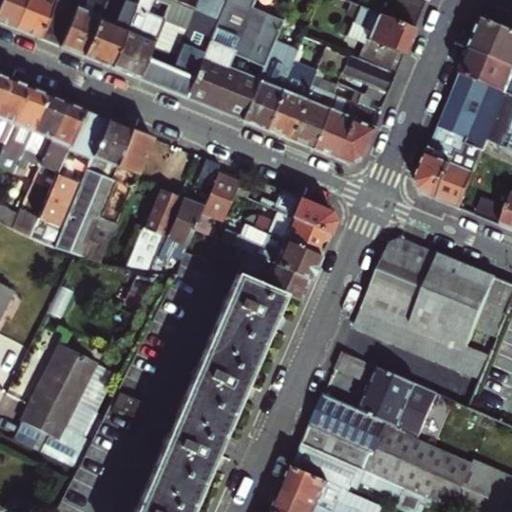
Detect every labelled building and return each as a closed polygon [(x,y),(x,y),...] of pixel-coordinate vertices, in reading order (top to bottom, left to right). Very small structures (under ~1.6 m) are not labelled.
[(0,0),(0,29),(11,34),(24,0),(0,0)] [(21,38),(34,43),(51,5),(40,0),(24,0),(11,34),(21,38)] [(68,57),(80,62),(105,0),(76,0),(67,24),(55,52),(68,57)] [(94,68),(108,74),(137,1),(137,0),(105,0),(80,62),(94,68)] [(150,0),(148,5),(165,12),(170,0),(150,0)] [(169,99),(183,104),(210,35),(222,6),(206,0),(198,0),(189,22),(178,50),(172,47),(154,92),(169,99)] [(253,0),(224,0),(222,6),(210,35),(231,44),(220,73),(225,75),(253,86),(253,85),(226,73),(231,60),(258,72),(267,49),(276,27),(247,14),(253,0)] [(394,0),(383,27),(409,37),(419,14),(424,0),(394,0)] [(136,85),(165,12),(148,5),(137,1),(108,74),(122,80),(136,85)] [(55,52),(67,24),(52,18),(57,7),(51,5),(34,43),(45,48),(55,52)] [(383,27),(344,11),(336,30),(347,35),(345,39),(356,44),(348,65),(391,82),(401,58),(409,37),(383,27)] [(165,12),(136,85),(154,92),(172,47),(178,50),(189,22),(165,12)] [(472,40),(467,54),(511,72),(511,37),(479,23),(472,40)] [(209,115),(225,75),(220,73),(231,44),(210,35),(183,104),(198,110),(209,115)] [(310,50),(298,45),(292,60),(281,87),(293,91),(310,50)] [(250,132),(261,136),(281,87),(292,60),(267,49),(258,72),(253,85),(253,86),(236,126),(250,132)] [(511,72),(467,54),(462,65),(456,80),(504,100),(511,103),(511,72)] [(348,65),(343,63),(336,82),(359,92),(355,103),(379,112),(385,96),(391,82),(348,65)] [(225,75),(209,115),(224,121),(236,126),(253,86),(225,75)] [(483,149),(504,100),(456,80),(445,106),(435,133),(482,151),(483,149)] [(0,126),(9,130),(24,92),(14,88),(4,84),(0,93),(0,126)] [(273,141),(284,146),(304,95),(293,91),(281,87),(261,136),(273,141)] [(24,92),(9,130),(0,151),(0,177),(8,181),(19,154),(42,99),(33,95),(24,92)] [(296,151),(307,155),(327,104),(304,95),(284,146),(296,151)] [(42,99),(19,154),(27,158),(35,139),(44,143),(60,106),(51,103),(42,99)] [(511,103),(504,100),(483,149),(501,156),(511,159),(511,103)] [(350,114),(330,165),(344,170),(350,169),(357,167),(379,112),(355,103),(350,114)] [(319,160),(330,165),(350,114),(327,104),(307,155),(319,160)] [(60,106),(44,143),(37,161),(44,165),(52,146),(63,151),(79,114),(69,110),(60,106)] [(91,119),(79,114),(63,151),(63,154),(87,164),(104,124),(91,119)] [(59,233),(52,249),(71,256),(95,265),(146,142),(112,127),(104,124),(87,164),(59,233)] [(472,176),(480,155),(482,151),(435,133),(413,187),(415,193),(417,200),(455,216),(472,176)] [(208,194),(213,180),(217,171),(202,165),(193,188),(208,194)] [(71,186),(52,178),(27,240),(29,242),(52,249),(59,233),(53,230),(71,186)] [(215,235),(221,221),(230,200),(235,189),(224,184),(213,180),(208,194),(199,215),(189,238),(210,247),(215,235)] [(244,200),(242,205),(258,212),(274,219),(326,241),(332,226),(330,220),(329,216),(283,197),(267,191),(260,206),(244,200)] [(147,276),(160,244),(176,205),(166,201),(158,198),(141,238),(149,241),(141,261),(128,256),(122,271),(147,276)] [(511,238),(511,200),(497,233),(511,238)] [(189,238),(199,215),(183,208),(178,206),(162,245),(160,244),(147,276),(161,278),(165,269),(169,261),(178,264),(181,257),(185,248),(189,238)] [(497,229),(502,216),(478,206),(473,219),(497,229)] [(258,212),(253,225),(269,231),(274,219),(258,212)] [(249,234),(252,236),(316,265),(321,253),(326,241),(274,219),(269,231),(253,225),(249,234)] [(249,234),(227,224),(221,237),(247,249),(252,236),(249,234)] [(210,247),(214,248),(306,287),(311,276),(316,265),(252,236),(247,249),(221,237),(215,235),(210,247)] [(511,285),(491,277),(466,267),(398,239),(391,240),(385,241),(359,301),(350,323),(362,328),(377,334),(391,341),(405,347),(418,352),(431,358),(445,364),(459,371),(475,377),(506,306),(511,290),(511,285)] [(238,269),(233,280),(281,301),(297,308),(302,297),(306,287),(214,248),(210,257),(238,269)] [(169,261),(165,269),(174,273),(178,264),(169,261)] [(216,459),(213,458),(218,445),(220,440),(234,407),(238,408),(242,400),(245,393),(242,391),(256,359),(260,360),(263,352),(266,345),(263,343),(281,301),(233,280),(173,419),(170,425),(165,438),(132,511),(189,511),(206,474),(209,476),(212,468),(216,459)] [(27,404),(7,442),(44,461),(92,365),(56,347),(27,404)] [(337,351),(329,368),(355,379),(363,362),(337,351)] [(431,392),(374,367),(364,390),(356,408),(388,422),(408,431),(411,433),(431,392)] [(312,407),(305,425),(370,451),(375,438),(380,440),(388,422),(356,408),(319,392),(312,407)] [(143,407),(114,394),(109,405),(106,412),(135,424),(143,407)] [(298,440),(377,476),(457,511),(492,511),(509,476),(467,458),(465,461),(406,436),(408,431),(388,422),(380,440),(375,438),(370,451),(305,425),(301,433),(298,440)] [(377,476),(298,440),(292,454),(287,464),(339,486),(345,489),(347,485),(354,488),(357,481),(372,487),(377,476)] [(339,486),(287,464),(283,474),(279,483),(298,491),(302,498),(333,511),(368,511),(334,497),(339,486)] [(511,511),(511,477),(509,476),(492,511),(511,511)] [(298,491),(279,483),(274,494),(268,509),(274,511),(333,511),(302,498),(298,491)]
